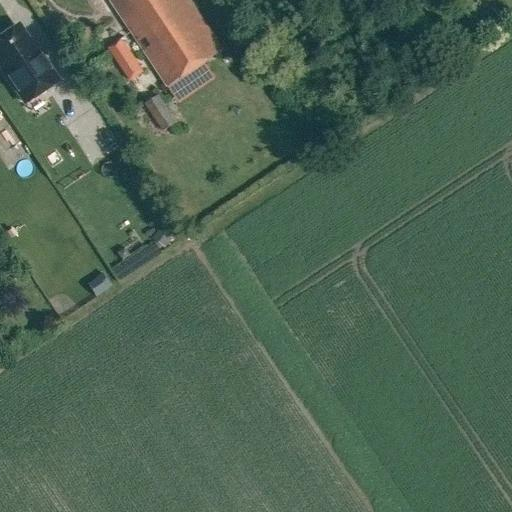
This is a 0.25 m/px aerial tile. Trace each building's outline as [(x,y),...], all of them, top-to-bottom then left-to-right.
[(109,0),(168,87),(223,50),(189,0),(109,0)] [(36,49),(33,51),(16,26),(0,36),(0,67),(24,103),(57,81),(36,49)] [(130,81),(144,72),(122,39),(108,48),(130,81)] [(164,130),(177,121),(160,94),(146,103),(164,130)] [(103,275),(88,285),(96,297),(111,286),(103,275)]
